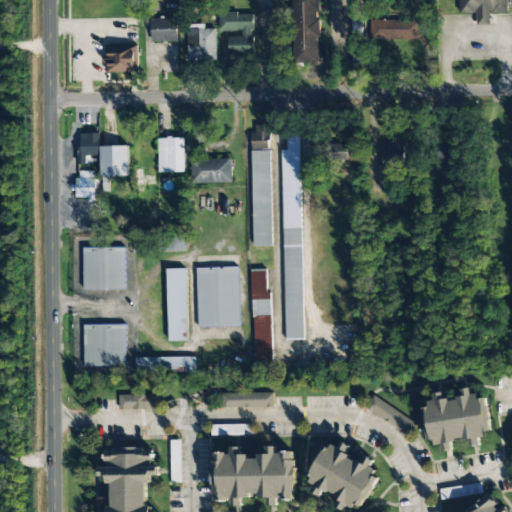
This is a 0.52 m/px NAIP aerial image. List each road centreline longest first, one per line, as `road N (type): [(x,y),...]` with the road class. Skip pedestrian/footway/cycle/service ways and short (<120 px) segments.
road 1 (residential): [(511,88),(49,101)]
road 2 (residential): [(52,419),(373,420),(405,448),(421,511)]
road 3 (tertiary): [(52,392),(48,0)]
road 4 (tertiary): [(53,511),(52,392)]
